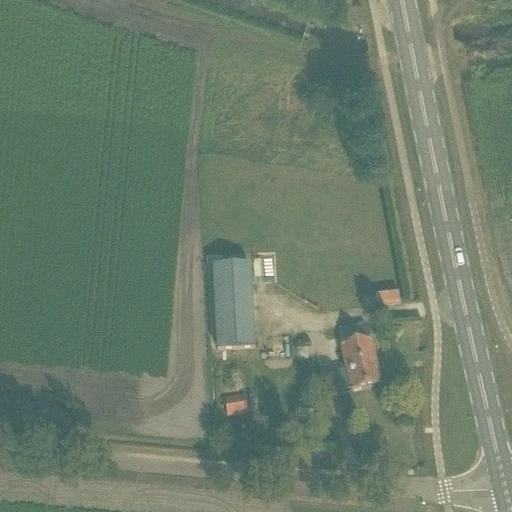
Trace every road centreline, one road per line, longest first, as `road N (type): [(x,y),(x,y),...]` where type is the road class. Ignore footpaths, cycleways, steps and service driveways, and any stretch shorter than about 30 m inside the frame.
road 1 (unclassified): [(501,481),(442,490),(0,444)]
road 2 (primary): [(501,481),(402,0)]
